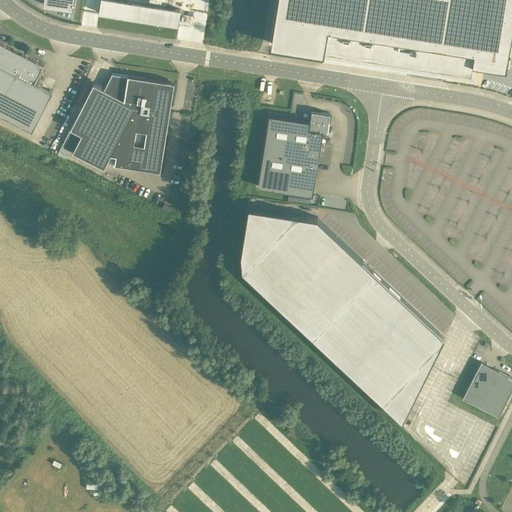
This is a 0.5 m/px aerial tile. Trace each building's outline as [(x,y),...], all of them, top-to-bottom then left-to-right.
[(74,0),(43,0),(43,4),(73,9),(74,0)] [(181,8),(127,0),(100,0),(99,13),(179,25),(181,8)] [(511,0),(277,0),(271,43),(325,51),(328,27),(414,40),(412,53),(448,59),(446,67),(472,72),(474,61),(484,62),(507,66),(511,31),(511,0)] [(0,41),(0,113),(32,130),(52,90),(35,81),(43,64),(21,52),(20,54),(10,49),(11,47),(0,41)] [(94,82),(62,145),(105,167),(108,161),(113,161),(113,163),(161,171),(175,81),(128,73),(128,75),(112,73),(104,88),(94,82)] [(311,120),(270,114),(258,186),(306,193),(308,180),(315,182),(323,130),(327,131),(330,113),(312,110),(311,120)] [(249,206),(242,254),(243,269),(400,416),(403,418),(414,397),(429,366),(430,365),(445,336),(320,218),(318,217),(249,206)] [(479,365),(463,398),(489,411),(499,416),(511,390),(511,388),(511,387),(511,378),(508,376),(508,375),(481,362),(479,365)]
